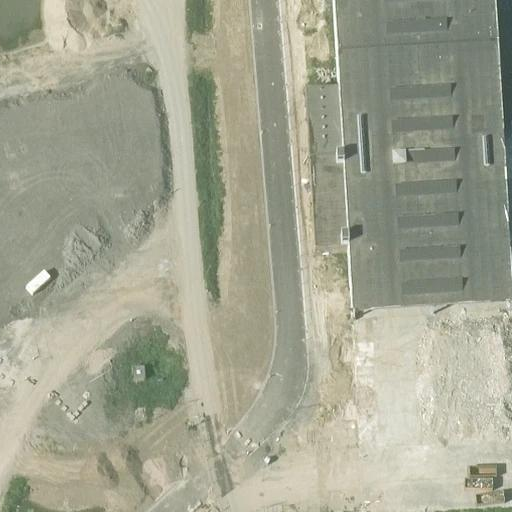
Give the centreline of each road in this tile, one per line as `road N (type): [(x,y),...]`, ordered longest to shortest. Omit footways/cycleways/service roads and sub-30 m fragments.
road 1 (unclassified): [(169,511),(243,438),(286,365),(272,0)]
road 2 (track): [(0,459),(48,373),(99,321),(184,262),(176,77),(159,0)]
